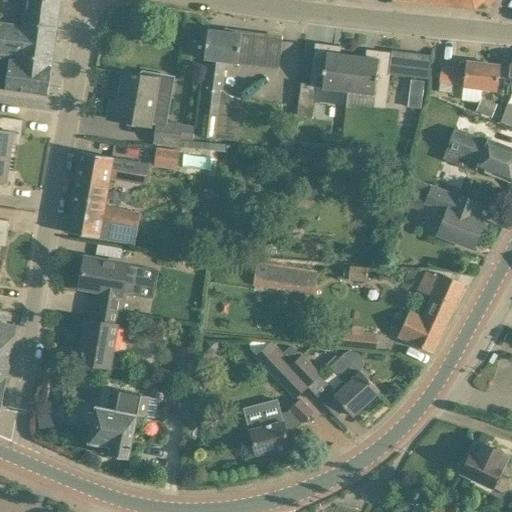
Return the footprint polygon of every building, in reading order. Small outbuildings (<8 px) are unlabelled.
[(0,53),(20,56),(21,43),(42,47),(43,39),(54,41),(60,0),(24,0),(22,14),(21,25),(0,22),(0,53)] [(404,0),(475,8),(484,0),(404,0)] [(224,64),(279,69),(283,39),(242,34),(242,33),(208,29),(208,33),(204,32),(203,40),(207,40),(204,59),(208,60),(199,136),(238,141),(242,103),(232,102),(233,100),(222,91),(224,64)] [(51,66),(54,41),(43,39),(42,47),(21,43),(20,56),(0,53),(0,87),(47,95),(52,66),(51,66)] [(300,83),(298,105),(313,107),(314,100),(346,104),(348,90),(352,55),(340,54),(341,46),(315,43),(310,84),(300,83)] [(365,57),(352,55),(348,90),(386,95),(387,95),(393,52),(366,49),(365,57)] [(451,93),(452,86),(497,90),(500,65),(466,61),(465,69),(441,66),(438,91),(451,93)] [(149,123),(154,124),(155,120),(167,122),(170,104),(152,102),(156,78),(137,75),(126,73),(120,101),(112,100),(109,118),(148,125),(149,123)] [(409,95),(423,97),(424,81),(411,79),(409,95)] [(480,100),(479,102),(475,111),(491,118),(496,104),(481,98),(480,100)] [(511,125),(511,101),(510,101),(501,121),(511,125)] [(313,107),(298,105),(296,116),(297,116),(310,118),(312,118),(313,107)] [(0,154),(11,156),(13,144),(20,145),(24,119),(0,115),(0,154)] [(194,124),(182,123),(167,122),(155,120),(154,124),(152,144),(179,147),(180,138),(193,140),(194,124)] [(511,147),(455,125),(445,152),(462,158),(460,165),(477,172),(478,168),(510,180),(511,175),(511,147)] [(294,131),(280,130),(279,148),(293,149),(294,131)] [(154,166),(177,170),(180,151),(157,147),(154,166)] [(105,206),(110,177),(145,183),(148,163),(114,157),(79,151),(65,232),(99,238),(134,244),(140,212),(105,206)] [(0,154),(0,194),(13,197),(17,171),(9,169),(11,156),(0,154)] [(475,216),(480,203),(432,184),(424,203),(446,212),(438,234),(473,248),(484,220),(475,216)] [(0,245),(6,246),(9,220),(0,218),(0,245)] [(269,244),(271,220),(253,219),(251,243),(269,244)] [(377,255),(369,243),(358,251),(366,263),(377,255)] [(118,294),(124,264),(85,257),(80,287),(96,290),(93,307),(119,311),(122,295),(118,294)] [(256,262),(253,285),(314,295),(318,272),(256,262)] [(349,280),(367,280),(368,265),(350,265),(350,268),(344,268),(344,277),(349,277),(349,280)] [(465,284),(446,276),(440,273),(438,276),(425,271),(416,290),(429,296),(420,315),(409,310),(397,336),(434,353),(443,332),(465,284)] [(119,311),(93,307),(91,320),(87,319),(79,362),(106,367),(113,326),(117,327),(119,311)] [(0,412),(2,401),(7,376),(17,326),(0,322),(0,412)] [(338,345),(376,349),(378,329),(340,325),(338,345)] [(217,354),(218,339),(204,338),(203,352),(217,354)] [(294,399),(307,386),(289,366),(292,362),(271,341),(254,357),(275,378),(294,399)] [(345,383),(333,394),(335,397),(353,416),(369,401),(380,391),(360,370),(363,365),(362,358),(357,353),(351,351),(343,354),(330,366),(345,383)] [(320,374),(301,353),(296,358),(292,362),(289,366),(307,386),(320,374)] [(56,370),(46,368),(43,385),(44,385),(53,386),(56,370)] [(53,386),(44,385),(41,400),(50,402),(53,386)] [(109,453),(128,457),(137,415),(146,417),(150,396),(111,389),(107,408),(95,405),(89,442),(91,442),(92,442),(111,446),(109,453)] [(164,390),(162,414),(185,416),(188,392),(164,390)] [(260,408),(245,412),(256,454),(277,449),(278,450),(285,448),(285,447),(290,445),(285,425),(292,423),(298,417),(303,422),(313,412),(300,398),(288,409),(289,411),(280,413),(277,400),(259,404),(260,408)] [(462,471),(498,488),(504,491),(510,478),(511,478),(511,475),(511,458),(477,440),(470,456),(466,456),(462,465),(464,467),(462,471)]
